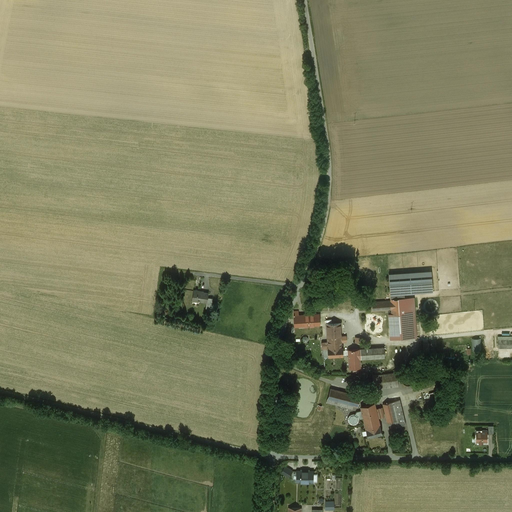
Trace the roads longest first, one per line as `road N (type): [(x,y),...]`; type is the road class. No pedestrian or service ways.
road 1 (unclassified): [(272,457),(278,353),(328,197),(304,0)]
road 2 (unclassified): [(0,391),(272,457)]
road 3 (unclassified): [(272,457),(511,459)]
